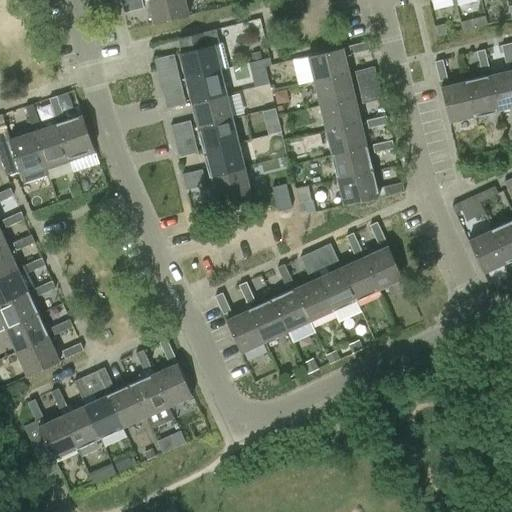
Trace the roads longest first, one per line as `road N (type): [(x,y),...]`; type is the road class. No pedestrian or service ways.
road 1 (residential): [(248,420),(232,405),(104,130),(73,0)]
road 2 (residential): [(480,318),(432,206),(380,0)]
road 3 (residential): [(248,420),(271,419),(480,318)]
